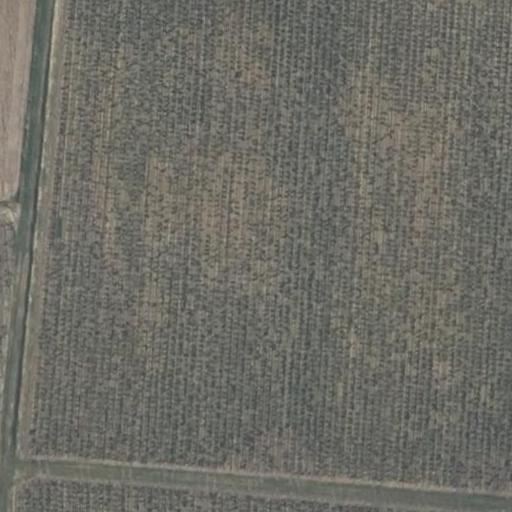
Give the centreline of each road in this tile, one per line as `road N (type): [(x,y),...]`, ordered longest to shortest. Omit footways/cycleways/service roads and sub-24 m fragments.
road 1 (track): [(511,509),(0,468)]
road 2 (track): [(44,0),(0,458)]
